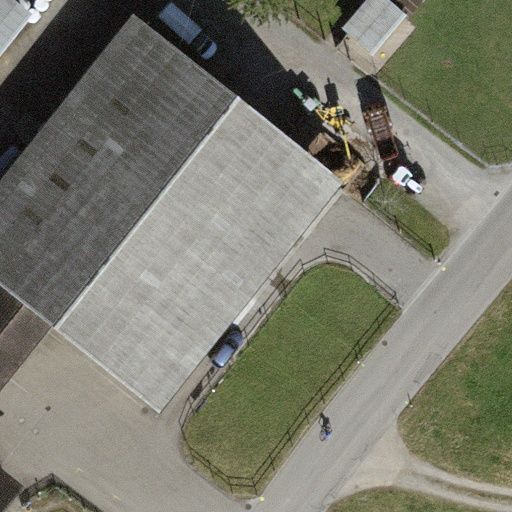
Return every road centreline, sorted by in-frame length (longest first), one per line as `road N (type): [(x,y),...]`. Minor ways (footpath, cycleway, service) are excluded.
road 1 (tertiary): [(511,229),(288,511)]
road 2 (track): [(327,457),(511,500)]
